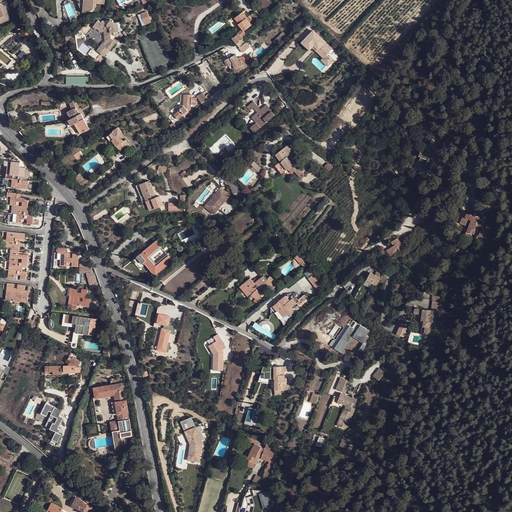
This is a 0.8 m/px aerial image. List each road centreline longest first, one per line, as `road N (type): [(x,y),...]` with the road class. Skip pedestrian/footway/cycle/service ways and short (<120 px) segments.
road 1 (residential): [(101,268),(274,349),(373,246)]
road 2 (tertiary): [(160,511),(133,371),(101,268)]
road 3 (residential): [(37,85),(139,84),(226,46)]
road 4 (unclassified): [(0,424),(109,511)]
